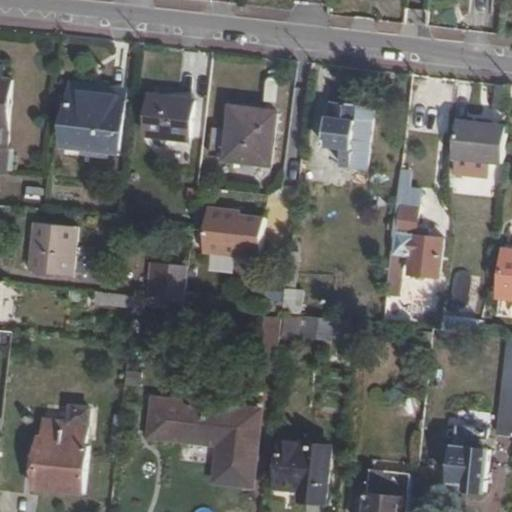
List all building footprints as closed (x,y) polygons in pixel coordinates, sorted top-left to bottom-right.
[(0,171),(11,173),(17,78),(7,77),(8,64),(0,63),(0,171)] [(113,88),(131,90),(131,86),(114,84),(77,82),(76,90),(112,93),(113,88)] [(511,83),(501,82),(497,108),(511,109),(511,83)] [(125,149),(131,90),(113,88),(112,93),(76,90),(71,144),(125,149)] [(199,97),(156,92),(151,131),(195,136),(199,97)] [(382,105),(335,101),(330,144),(350,146),(349,165),(358,165),(359,155),(375,156),(375,150),(378,150),(382,105)] [(278,166),(285,111),(269,109),(268,114),(238,110),(235,130),(232,159),(257,161),(257,164),(278,166)] [(463,120),(459,156),(509,162),(511,141),(511,124),(496,123),(482,122),(463,120)] [(235,130),(219,129),(216,157),(232,159),(235,130)] [(418,188),(404,187),(397,250),(419,253),(418,271),(446,273),(450,236),(424,233),(427,206),(417,205),(418,188)] [(214,211),(209,252),(268,259),(272,217),(247,215),(238,214),(234,210),(219,208),(214,211)] [(85,222),(43,219),(39,268),(80,272),(85,222)] [(104,289),(123,290),(126,258),(92,253),(88,287),(104,289)] [(191,291),(194,264),(160,260),(156,295),(191,299),(191,291)] [(396,263),(394,279),(405,280),(409,281),(410,271),(411,264),(396,263)] [(293,287),(295,269),(289,269),(288,283),(278,281),(275,301),(279,301),(292,302),(293,287)] [(390,321),(400,322),(405,280),(394,279),(390,321)] [(311,289),(293,287),(292,302),(290,311),(295,311),(309,312),(311,289)] [(103,302),(139,306),(140,293),(123,290),(104,289),(103,302)] [(152,305),(189,309),(191,299),(156,295),(140,293),(139,306),(139,309),(152,310),(152,305)] [(290,311),(292,302),(279,301),(278,310),(290,311)] [(358,344),(361,318),(341,316),(309,312),(295,311),(292,339),(305,340),(305,338),(358,344)] [(446,327),(489,332),(490,320),(447,315),(446,327)] [(284,370),(290,317),(274,316),(268,368),(284,370)] [(175,433),(179,397),(160,395),(155,431),(175,433)] [(51,429),(47,428),(44,465),(93,470),(98,433),(95,433),(98,411),(100,412),(102,397),(83,396),(81,410),(53,407),(51,429)] [(266,405),(179,397),(175,433),(227,438),(222,476),(259,480),(266,405)] [(337,443),(288,437),(281,495),(331,500),(337,443)] [(474,479),(473,487),(492,489),(497,448),(462,444),(459,478),(474,479)] [(374,511),(414,511),(419,471),(379,467),(374,511)] [(458,485),(473,487),(474,479),(459,478),(458,485)]
